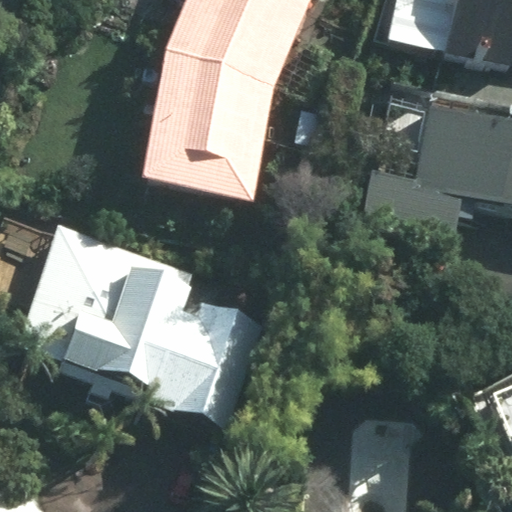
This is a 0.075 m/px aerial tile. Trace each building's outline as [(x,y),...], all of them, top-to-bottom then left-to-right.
[(0,0),(0,146),(6,147),(20,62),(0,58),(0,0)] [(314,0),(186,0),(165,54),(144,193),(255,211),(276,100),(314,0)] [(511,0),(418,0),(405,51),(446,62),(511,73),(511,69),(511,0)] [(511,131),(386,109),(378,154),(424,162),(419,188),(374,180),(364,232),(455,248),(462,208),(482,212),(479,228),(498,232),(501,215),(511,216),(511,131)] [(185,319),(198,273),(8,218),(0,245),(0,307),(38,318),(26,359),(155,396),(150,413),(230,436),(260,332),(202,316),(200,323),(185,319)] [(0,511),(41,511),(31,489),(0,502),(0,511)]
